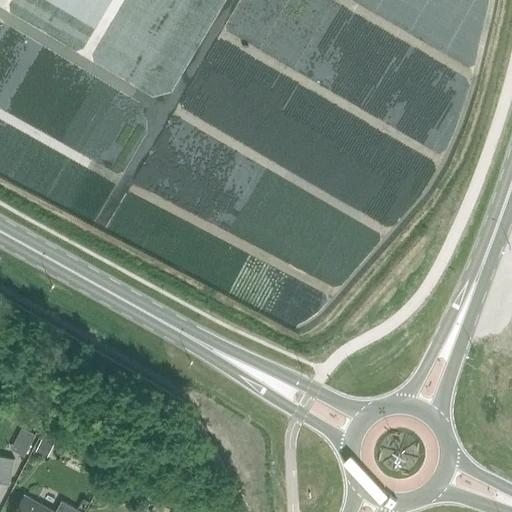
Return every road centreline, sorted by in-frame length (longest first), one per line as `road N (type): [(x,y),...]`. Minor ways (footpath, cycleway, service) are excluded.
road 1 (primary): [(0,232),(212,350)]
road 2 (primary): [(212,350),(219,364),(349,452)]
road 3 (primary): [(372,413),(212,350)]
road 4 (secondary): [(475,281),(462,289),(396,406)]
road 5 (secondary): [(438,425),(475,281)]
